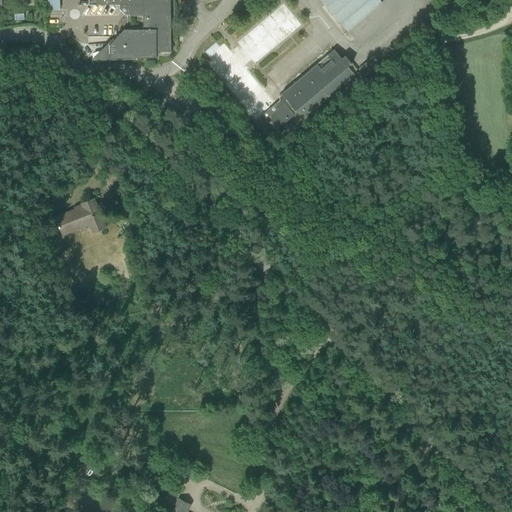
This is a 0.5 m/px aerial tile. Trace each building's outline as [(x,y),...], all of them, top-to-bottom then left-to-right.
[(62,10),(62,0),(49,0),(49,9),(62,10)] [(143,29),(124,29),(109,44),(110,58),(157,58),(156,52),(171,51),(170,0),(88,0),(89,5),(120,4),(120,9),(125,15),(129,15),(129,16),(143,16),(143,29)] [(328,0),(326,2),(356,38),(395,6),(389,0),(328,0)] [(256,117),(277,101),(245,62),(250,57),(256,64),(272,51),(278,59),(308,34),(302,27),(304,24),(286,2),(232,47),(227,41),(221,45),(217,41),(204,51),(211,60),(210,61),(256,117)] [(275,104),(255,121),(260,127),(266,135),(270,135),(277,129),(276,128),(297,111),(303,118),(355,75),(353,73),(348,67),(348,66),(351,63),(345,56),(341,59),(339,57),(334,50),(309,71),(307,73),(287,90),(282,94),(279,96),(280,97),(279,98),(280,100),(275,104)] [(376,67),(369,60),(358,69),(365,77),(376,67)] [(93,231),(95,230),(104,227),(94,199),(82,204),(83,206),(56,217),(60,225),(59,226),(59,228),(60,228),(63,234),(82,227),(80,222),(88,219),(93,231)] [(116,414),(114,439),(126,440),(128,415),(116,414)] [(175,508),(172,511),(186,511),(190,505),(181,500),(179,499),(175,508)]
